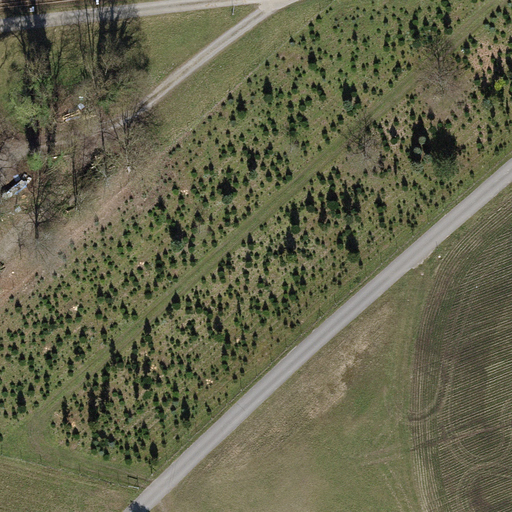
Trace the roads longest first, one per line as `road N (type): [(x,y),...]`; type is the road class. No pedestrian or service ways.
road 1 (unclassified): [(511,174),(141,511)]
road 2 (track): [(223,0),(0,26)]
road 3 (track): [(275,0),(115,123)]
